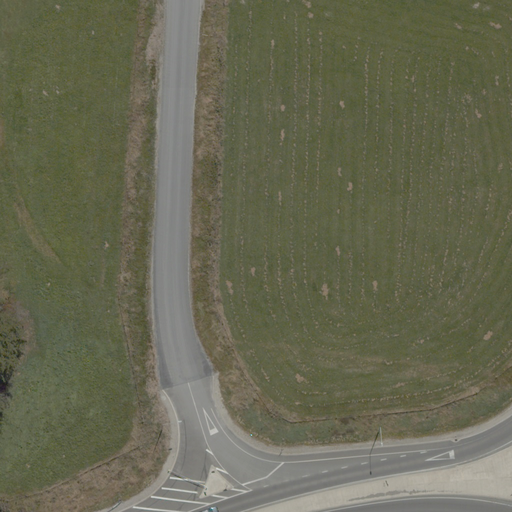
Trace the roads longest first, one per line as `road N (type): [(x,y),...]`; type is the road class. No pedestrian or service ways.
road 1 (track): [(178,333),(171,255),(184,0)]
road 2 (trunk): [(214,511),(449,454),(511,429)]
road 3 (track): [(178,333),(195,412),(235,458),(283,489)]
road 4 (trunk): [(495,511),(431,504),(372,511)]
